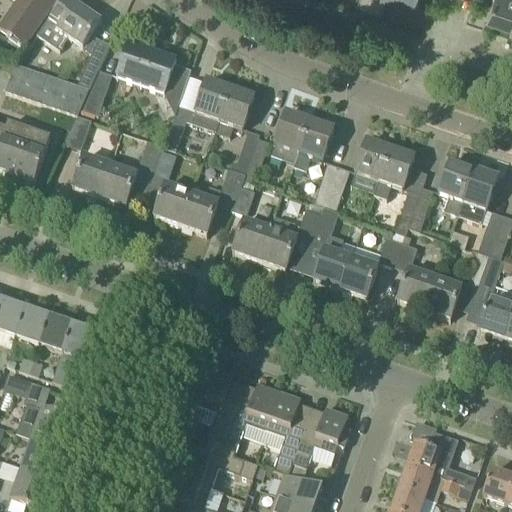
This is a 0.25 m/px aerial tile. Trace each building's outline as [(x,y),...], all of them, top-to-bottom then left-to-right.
[(10,0),(19,5),(0,32),(0,33),(25,50),(59,0),(10,0)] [(101,26),(77,10),(80,5),(72,0),(63,0),(36,40),(59,57),(68,44),(82,55),(101,26)] [(358,0),(356,6),(379,14),(381,15),(386,0),(393,0),(412,6),(414,0),(358,0)] [(511,25),(511,0),(492,0),(487,17),(511,25)] [(77,91),(88,94),(89,95),(110,49),(98,44),(90,62),(77,91)] [(164,100),(167,91),(182,97),(179,105),(181,106),(191,76),(174,70),(176,65),(175,65),(130,49),(129,49),(116,84),(164,100)] [(5,95),(76,120),(88,94),(77,91),(15,69),(5,95)] [(82,115),(95,119),(97,120),(110,80),(100,76),(82,115)] [(191,129),(214,137),(230,92),(207,84),(194,118),(191,129)] [(230,92),(214,137),(229,142),(232,132),(242,136),(254,101),(230,92)] [(175,156),(181,140),(185,127),(191,129),(194,118),(178,112),(164,152),(175,156)] [(271,161),(295,169),(310,125),(286,116),(273,151),(275,152),(271,161)] [(80,154),(91,125),(78,120),(65,149),(80,154)] [(310,125),(295,169),(294,172),(305,176),(310,164),(321,168),(334,133),(310,125)] [(7,128),(5,134),(6,134),(0,152),(0,176),(6,179),(4,187),(17,191),(19,184),(34,189),(50,143),(7,128)] [(367,145),(354,179),(350,191),(374,199),(390,153),(367,145)] [(130,200),(144,205),(162,152),(147,147),(136,180),(110,171),(98,203),(125,213),(130,200)] [(162,152),(144,205),(158,210),(155,223),(155,222),(180,231),(192,199),(166,190),(176,162),(162,158),(164,153),(162,152)] [(390,153),(374,199),(374,200),(386,204),(390,190),(419,201),(426,181),(410,175),(414,161),(390,153)] [(244,181),(249,168),(250,164),(240,160),(234,177),(244,181)] [(98,203),(110,171),(84,162),(72,195),(73,195),(98,203)] [(474,174),(450,165),(438,201),(449,204),(444,217),(457,221),(474,174)] [(249,168),(244,181),(243,185),(254,189),(260,172),(249,168)] [(481,230),(498,182),(474,174),(457,221),(481,230)] [(217,211),(230,216),(242,184),(243,185),(244,181),(234,177),(229,175),(221,197),(209,192),(205,204),(192,199),(180,231),(205,241),(206,241),(217,211)] [(242,184),(230,216),(246,221),(254,197),(252,197),(254,189),(243,185),(242,184)] [(313,209),(324,213),(329,196),(319,193),(313,209)] [(329,196),(324,213),(335,217),(341,200),(329,196)] [(298,239),(313,244),(324,213),(313,209),(311,217),(305,215),(299,232),(274,223),(271,234),(259,267),(284,276),(284,277),(285,277),(297,244),(296,243),(298,239)] [(339,218),(335,217),(324,213),(313,244),(327,249),(313,287),(314,287),(315,287),(340,295),(351,263),(339,258),(343,247),(330,242),(339,218)] [(413,217),(411,223),(408,233),(419,237),(425,220),(413,217)] [(405,241),(408,233),(411,223),(400,219),(394,238),(405,241)] [(259,267),(271,234),(244,225),(232,259),(233,259),(234,258),(259,267)] [(394,238),(391,245),(402,249),(405,241),(394,238)] [(488,262),(494,245),(483,241),(477,258),(488,262)] [(393,273),(402,249),(391,245),(386,244),(378,267),(393,273)] [(494,245),(488,262),(499,266),(505,249),(494,245)] [(417,254),(408,251),(402,249),(393,273),(407,278),(397,308),(398,308),(423,316),(435,283),(410,275),(412,270),(417,254)] [(488,262),(477,258),(473,256),(462,289),(477,294),(488,262)] [(503,267),(499,266),(488,262),(477,294),(492,299),(503,267)] [(351,263),(340,295),(365,304),(365,305),(366,306),(378,272),(351,263)] [(435,283),(423,316),(449,325),(449,326),(450,326),(462,292),(435,283)] [(505,344),(511,325),(511,310),(490,302),(478,336),(479,336),(479,335),(505,344)] [(0,309),(0,337),(14,342),(24,314),(1,306),(0,309)] [(14,342),(38,350),(48,322),(24,314),(14,342)] [(38,350),(61,358),(71,330),(48,322),(38,350)] [(95,338),(71,330),(61,358),(52,386),(82,397),(88,381),(65,374),(69,361),(85,367),(95,338)] [(19,375),(29,378),(33,366),(23,363),(19,375)] [(42,370),(33,366),(29,378),(38,381),(42,370)] [(216,419),(205,452),(219,457),(242,394),(229,390),(233,380),(232,380),(232,381),(210,374),(210,372),(206,384),(199,382),(193,400),(199,402),(196,412),(216,419)] [(26,402),(31,388),(8,380),(2,394),(26,402)] [(242,394),(219,457),(234,462),(245,429),(265,436),(272,417),(279,398),(257,389),(254,399),(242,394)] [(279,398),(272,417),(265,436),(285,443),(273,477),(284,480),(287,482),(292,470),(310,418),(298,414),(301,404),(300,404),(300,405),(279,398)] [(32,446),(62,456),(72,425),(26,410),(16,439),(32,445),(32,446)] [(326,415),(326,413),(322,423),(310,418),(292,470),(306,475),(314,453),(334,460),(338,451),(344,454),(351,435),(344,433),(348,421),(347,421),(326,415)] [(435,438),(429,454),(452,462),(458,446),(435,438)] [(32,446),(22,475),(51,485),(62,456),(32,446)] [(189,461),(179,458),(179,459),(180,459),(173,480),(211,494),(218,474),(252,486),(258,471),(234,462),(219,457),(205,452),(193,448),(189,461)] [(444,485),(460,490),(464,492),(468,481),(448,474),(452,462),(429,454),(414,448),(407,471),(432,480),(432,481),(444,485)] [(460,490),(444,485),(432,481),(432,480),(407,471),(399,494),(424,503),(424,504),(436,508),(440,495),(457,500),(460,490)] [(22,475),(11,505),(31,511),(41,511),(51,485),(22,475)] [(505,509),(511,489),(511,482),(491,475),(482,501),(505,509)] [(204,511),(211,494),(173,480),(165,501),(164,501),(164,502),(174,505),(171,511),(204,511)] [(287,482),(284,480),(277,501),(306,511),(315,511),(322,494),(287,482)] [(460,490),(457,500),(468,504),(471,494),(464,492),(460,490)] [(424,503),(399,494),(392,511),(421,511),(424,504),(424,503)] [(306,511),(277,501),(272,511),(262,511),(261,511),(260,511),(306,511)]
